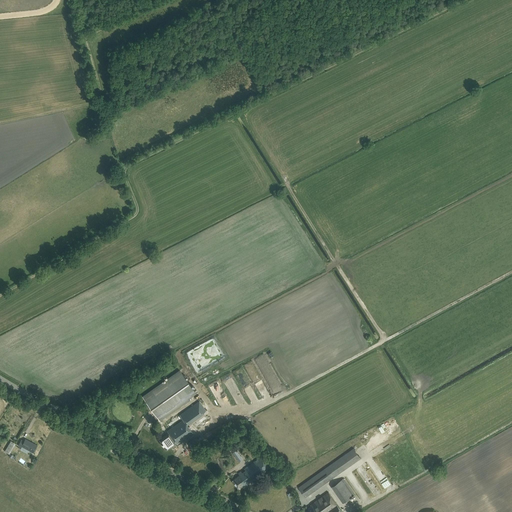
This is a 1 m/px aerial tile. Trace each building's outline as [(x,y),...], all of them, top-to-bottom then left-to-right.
[(187,359),(193,373),(199,371),(192,354),(186,357),(187,359)] [(258,360),(260,365),(267,361),(265,356),(258,360)] [(243,368),(236,372),(247,391),(253,388),(243,368)] [(193,433),(192,432),(209,420),(206,416),(207,415),(204,411),(209,407),(205,401),(203,402),(201,400),(199,401),(198,400),(165,423),(163,420),(166,419),(164,416),(188,399),(196,393),(180,370),(142,397),(151,409),(159,419),(160,419),(164,424),(163,425),(168,433),(159,440),(166,449),(176,442),(177,444),(193,433)] [(217,426),(199,436),(195,438),(187,442),(190,447),(200,442),(205,439),(213,435),(228,427),(225,422),(217,426)] [(33,452),(37,445),(25,439),(24,441),(21,440),(18,445),(21,447),(22,446),(33,452)] [(11,441),(4,451),(9,454),(16,444),(11,441)] [(306,497),(361,458),(354,448),(298,487),(306,497)] [(238,462),(243,459),(236,450),(232,453),(238,462)] [(242,472),(241,472),(238,474),(239,475),(232,480),(238,488),(243,484),(245,486),(269,468),(261,457),(244,469),(245,470),(242,472)] [(353,495),(342,480),(332,487),(343,503),(353,495)] [(313,508),(307,511),(342,511),(328,492),(311,504),(313,508)]
